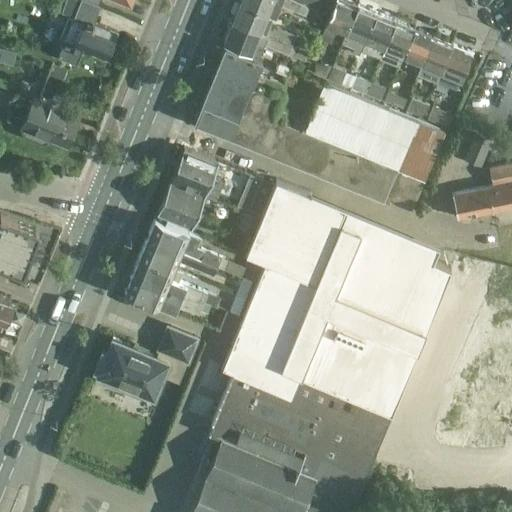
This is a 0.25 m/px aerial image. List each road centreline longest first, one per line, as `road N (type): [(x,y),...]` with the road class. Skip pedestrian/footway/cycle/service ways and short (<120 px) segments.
road 1 (primary): [(0,468),(99,220)]
road 2 (primary): [(99,220),(188,0)]
